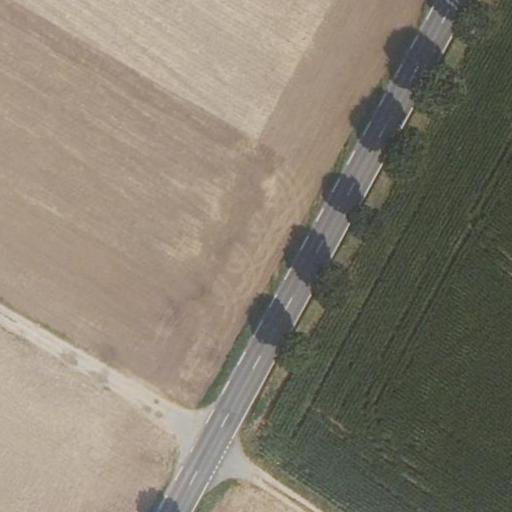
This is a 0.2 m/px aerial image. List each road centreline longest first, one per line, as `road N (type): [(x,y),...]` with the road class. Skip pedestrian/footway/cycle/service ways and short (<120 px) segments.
road 1 (primary): [(456,0),(174,511)]
road 2 (track): [(305,511),(0,316)]
